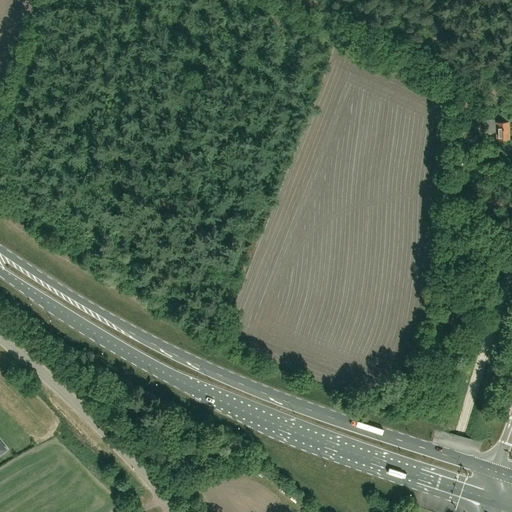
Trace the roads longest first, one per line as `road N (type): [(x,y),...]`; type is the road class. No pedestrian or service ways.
road 1 (primary): [(504,475),(182,358),(0,250)]
road 2 (primary): [(0,272),(86,329),(237,409),(495,502)]
road 3 (tertiary): [(178,511),(0,337)]
